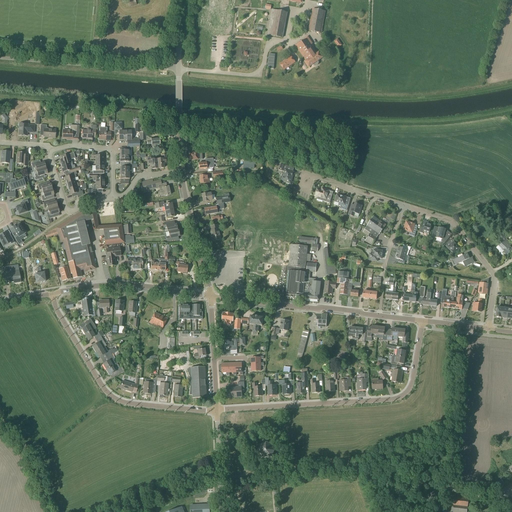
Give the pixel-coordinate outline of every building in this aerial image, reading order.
[(309,31),(322,33),(325,11),(313,9),(309,31)] [(283,38),(287,13),(272,10),(267,35),(283,38)] [(318,54),(308,39),(297,46),(307,61),(306,62),(309,68),(313,65),(314,66),(315,66),(316,66),(317,66),(318,65),(318,64),(319,63),(318,62),(323,58),(320,53),(318,54)] [(284,70),(296,62),(292,57),(281,65),(284,70)] [(34,133),(34,126),(27,125),(28,124),(19,124),(18,136),(27,136),(27,133),(34,133)] [(55,138),(55,131),(51,131),(51,130),(46,130),(46,126),(40,125),(40,131),(44,131),(43,137),(55,138)] [(77,135),(77,126),(70,125),(70,132),(63,131),(62,139),(72,139),(72,134),(77,135)] [(82,131),(82,139),(89,139),(88,140),(92,140),(92,138),(95,138),(95,130),(96,130),(96,126),(91,125),(91,130),(91,131),(82,131)] [(99,132),(99,140),(106,140),(106,141),(110,141),(110,133),(107,133),(107,128),(99,128),(99,132)] [(127,148),(131,148),(139,148),(139,138),(131,139),(131,132),(119,132),(119,140),(126,140),(127,148)] [(159,145),(159,138),(151,139),(151,141),(147,141),(147,144),(151,144),(151,146),(152,146),(152,147),(154,149),(156,148),(157,147),(157,145),(159,145)] [(131,151),(131,148),(127,148),(124,148),(124,151),(119,151),(120,157),(129,156),(128,151),(131,151)] [(9,164),(10,152),(1,152),(0,163),(9,164)] [(27,167),(28,161),(25,160),(25,153),(17,153),(16,164),(24,164),(24,166),(27,167)] [(66,159),(59,161),(61,167),(69,164),(72,163),(71,161),(71,160),(75,159),(73,153),(65,156),(66,159)] [(157,160),(158,169),(164,168),(163,162),(167,162),(166,155),(162,155),(163,159),(157,160)] [(129,156),(120,157),(120,162),(125,162),(125,165),(131,165),(131,156),(129,156)] [(158,169),(157,160),(151,160),(151,158),(147,158),(147,164),(151,164),(152,169),(158,169)] [(35,168),(36,171),(46,168),(44,163),(40,164),(39,161),(31,163),(32,169),(35,168)] [(255,169),(256,162),(243,161),(243,169),(255,169)] [(69,164),(61,167),(62,172),(69,170),(70,173),(76,171),(80,170),(79,167),(75,169),(74,165),(73,166),(72,163),(69,164)] [(291,185),(292,180),(291,180),(294,172),(288,171),(289,167),(280,164),(278,170),(284,172),(282,181),(287,183),(286,183),(291,185)] [(120,174),(129,173),(129,169),(132,168),(132,165),(131,165),(125,165),(125,168),(120,168),(120,174)] [(95,166),(92,166),(92,172),(93,172),(93,175),(100,174),(100,171),(104,171),(104,166),(95,166)] [(46,168),(36,171),(37,174),(34,175),(35,178),(34,178),(35,181),(38,180),(39,180),(38,177),(47,174),(46,168)] [(71,176),(64,178),(66,184),(71,182),(74,181),(74,179),(76,178),(75,175),(77,174),(76,171),(70,173),(71,176)] [(6,179),(6,183),(10,184),(10,185),(10,186),(10,188),(10,193),(9,197),(14,197),(15,193),(15,190),(25,186),(25,184),(23,180),(15,183),(15,182),(16,180),(12,179),(12,174),(6,173),(6,174),(6,179)] [(129,173),(120,174),(120,180),(126,179),(126,181),(126,184),(128,184),(129,179),(129,173)] [(95,184),(104,184),(104,178),(97,178),(97,175),(89,175),(89,178),(93,178),(93,181),(95,181),(95,184)] [(200,184),(206,183),(209,183),(209,175),(199,176),(200,184)] [(153,182),(152,180),(149,181),(142,183),(144,192),(151,190),(150,187),(158,185),(160,192),(158,192),(159,197),(164,195),(164,196),(170,195),(168,187),(166,187),(166,184),(161,185),(160,181),(153,182)] [(66,184),(65,184),(66,186),(67,186),(67,189),(76,187),(79,186),(78,183),(75,184),(74,181),(71,182),(66,184)] [(43,193),(52,190),(50,184),(45,186),(44,183),(38,185),(39,191),(42,190),(43,193)] [(104,184),(95,184),(95,186),(93,186),(93,190),(91,190),(91,193),(97,193),(97,190),(105,190),(104,184)] [(67,189),(69,195),(76,193),(77,196),(78,199),(83,195),(83,194),(82,191),(80,192),(79,189),(77,189),(76,187),(67,189)] [(324,191),(317,189),(315,196),(321,199),(321,200),(322,201),(329,204),(331,197),(327,196),(328,193),(328,192),(328,191),(328,190),(327,190),(326,190),(325,190),(324,190),(324,191)] [(52,190),(43,193),(41,194),(42,196),(41,197),(42,202),(49,200),(48,197),(54,195),(52,190)] [(212,196),(211,193),(207,194),(202,195),(203,202),(211,201),(212,201),(212,200),(211,196),(212,196)] [(228,194),(223,195),(224,198),(216,199),(216,204),(230,202),(229,197),(228,194)] [(346,211),(348,204),(345,203),(347,198),(337,194),(334,202),(338,203),(338,205),(339,206),(340,207),(340,209),(342,210),(346,211)] [(272,198),(268,198),(268,206),(278,206),(279,199),(272,199),(272,198)] [(17,208),(16,208),(16,211),(18,211),(19,215),(28,212),(26,204),(28,204),(27,200),(21,202),(22,205),(16,207),(17,208)] [(48,210),(57,208),(56,202),(50,204),(50,201),(43,203),(44,208),(47,207),(48,210)] [(165,212),(173,210),(172,204),(163,205),(165,212)] [(215,205),(216,207),(204,209),(204,210),(203,211),(203,214),(205,214),(205,215),(217,213),(216,210),(224,209),(223,204),(215,205)] [(359,215),(362,206),(355,204),(353,209),(350,208),(348,215),(353,217),(354,213),(359,215)] [(57,208),(48,210),(49,213),(46,214),(47,217),(48,219),(55,217),(54,215),(59,213),(57,208)] [(166,218),(174,217),(173,210),(165,212),(166,218)] [(80,269),(81,269),(83,268),(83,270),(86,271),(93,270),(95,267),(87,233),(84,222),(97,219),(95,211),(81,212),(69,220),(56,228),(57,234),(57,236),(58,236),(61,244),(63,243),(68,263),(71,274),(72,275),(73,279),(82,277),(80,269)] [(374,229),(380,221),(374,217),(367,226),(365,230),(362,233),(368,237),(370,233),(370,232),(373,234),(375,232),(376,230),(374,229)] [(379,235),(386,225),(380,221),(374,229),(376,230),(375,232),(379,235)] [(421,228),(419,233),(428,235),(428,234),(429,234),(432,225),(428,224),(426,223),(426,222),(423,221),(421,228)] [(414,237),(416,232),(416,230),(413,229),(415,224),(406,222),(403,230),(410,232),(408,236),(414,237)] [(177,231),(177,230),(176,225),(169,226),(168,223),(163,224),(163,228),(166,227),(167,232),(177,231)] [(19,245),(23,243),(20,237),(26,234),(25,233),(26,233),(24,228),(23,229),(21,224),(17,226),(17,225),(14,227),(16,232),(13,234),(19,245)] [(124,244),(122,228),(121,225),(102,226),(105,246),(124,244)] [(125,235),(131,234),(130,225),(124,225),(124,226),(122,226),(123,235),(125,234),(125,235)] [(212,242),(219,240),(219,237),(220,237),(218,229),(220,229),(219,225),(210,227),(211,231),(209,231),(212,242)] [(434,227),(431,236),(435,237),(442,240),(441,242),(442,242),(444,244),(449,238),(444,235),(445,230),(438,227),(438,228),(434,227)] [(177,231),(167,232),(168,232),(169,237),(166,238),(167,242),(173,240),(172,238),(179,236),(178,230),(177,230),(177,231)] [(4,232),(0,234),(0,238),(4,246),(10,242),(11,244),(14,242),(10,235),(7,236),(4,232)] [(373,234),(370,232),(370,233),(368,237),(365,241),(372,245),(377,237),(373,234)] [(509,255),(511,252),(511,251),(511,249),(510,247),(511,245),(506,239),(507,237),(502,233),(498,238),(502,242),(499,245),(502,249),(504,251),(503,251),(504,252),(502,254),(506,257),(508,254),(509,255)] [(338,275),(337,263),(331,264),(330,242),(326,242),(328,275),(338,275)] [(460,248),(454,242),(450,245),(448,243),(445,246),(447,248),(453,254),(460,248)] [(410,251),(410,248),(403,246),(402,248),(398,247),(396,253),(406,256),(408,250),(410,251)] [(107,267),(115,266),(114,257),(121,257),(120,247),(105,249),(107,267)] [(378,251),(378,250),(377,249),(376,249),(375,249),(375,250),(374,250),(373,250),(373,254),(372,254),(371,254),(371,255),(370,255),(370,256),(369,256),(369,257),(369,261),(377,262),(378,259),(381,259),(382,251),(378,251)] [(404,261),(406,256),(396,253),(395,258),(399,260),(398,262),(404,264),(405,261),(404,261)] [(158,264),(158,270),(165,271),(165,266),(169,266),(169,260),(169,254),(165,254),(164,254),(164,260),(159,259),(158,264)] [(472,264),(467,254),(457,259),(456,256),(450,259),(451,261),(454,266),(462,262),(465,267),(472,264)] [(127,258),(127,265),(132,265),(132,268),(133,269),(138,269),(142,269),(142,266),(142,260),(133,260),(133,258),(127,258)] [(3,268),(2,262),(0,262),(0,273),(3,273),(5,283),(20,281),(17,265),(3,268)] [(183,266),(180,265),(181,262),(176,262),(176,265),(177,266),(177,272),(183,273),(183,274),(187,274),(188,266),(186,266),(187,264),(183,264),(183,266)] [(305,279),(305,268),(288,267),(286,266),(285,278),(286,278),(286,275),(289,276),(287,293),(286,297),(319,300),(319,299),(320,299),(320,297),(320,296),(319,296),(320,283),(315,282),(315,279),(305,279)] [(41,273),(40,267),(37,268),(38,274),(35,274),(36,283),(40,283),(42,282),(45,282),(44,273),(41,273)] [(63,281),(70,279),(67,269),(67,267),(59,269),(63,281)] [(344,281),(348,282),(349,273),(338,272),(337,284),(341,284),(344,284),(344,281)] [(392,300),(394,282),(394,279),(389,278),(388,286),(391,286),(390,290),(389,289),(389,293),(387,293),(386,299),(392,300)] [(479,283),(478,294),(487,295),(489,284),(488,284),(489,279),(480,283),(479,283)] [(341,284),(340,294),(347,295),(349,295),(350,285),(349,285),(347,285),(348,282),(344,281),(344,284),(341,284)] [(335,289),(336,283),(333,283),(325,282),(324,293),(332,294),(332,289),(335,289)] [(350,285),(349,295),(351,295),(350,296),(358,297),(359,292),(351,291),(352,286),(352,285),(350,285)] [(423,299),(422,305),(429,306),(431,294),(431,292),(427,292),(426,300),(423,299)] [(442,292),(440,304),(444,304),(443,308),(449,308),(450,301),(451,297),(446,297),(446,292),(442,292)] [(456,303),(456,309),(462,310),(463,303),(464,298),(465,296),(457,295),(456,302),(456,303)] [(91,309),(90,299),(87,299),(84,299),(81,300),(83,317),(91,316),(91,317),(95,317),(93,309),(91,309)] [(481,304),(482,300),(478,299),(478,303),(475,303),(473,303),(472,311),(474,311),(481,312),(482,304),(481,304)] [(108,313),(108,308),(109,308),(108,300),(104,300),(104,301),(99,302),(100,309),(104,308),(105,313),(108,313)] [(122,312),(123,301),(116,301),(115,311),(122,312)] [(136,313),(136,309),(135,308),(136,302),(129,302),(128,313),(136,313)] [(162,330),(167,319),(155,313),(149,323),(162,330)] [(233,322),(234,314),(223,313),(222,321),(224,321),(224,325),(231,325),(231,322),(233,322)] [(326,319),(327,314),(322,314),(322,316),(315,315),(315,319),(317,319),(317,322),(314,322),(314,326),(318,326),(317,327),(326,328),(326,323),(327,323),(328,319),(326,319)] [(262,326),(263,318),(250,316),(249,325),(253,325),(252,335),(257,336),(257,333),(258,326),(262,326)] [(91,331),(89,326),(93,324),(90,320),(85,323),(87,326),(81,330),(85,335),(91,331)] [(288,331),(289,321),(281,320),(280,330),(288,331)] [(377,338),(378,327),(372,326),(372,327),(368,327),(366,341),(371,342),(372,338),(377,338)] [(387,341),(388,335),(384,335),(385,328),(378,327),(377,338),(383,339),(382,340),(387,341)] [(399,329),(398,337),(403,338),(403,343),(402,348),(407,348),(408,337),(404,337),(405,330),(404,328),(400,328),(399,329)] [(398,337),(399,329),(392,329),(391,335),(388,335),(387,341),(392,341),(392,339),(397,340),(398,337)] [(91,331),(85,335),(88,341),(94,337),(95,340),(101,337),(104,335),(101,330),(98,332),(98,333),(94,336),(91,331)] [(98,344),(92,347),(95,353),(105,347),(106,346),(103,341),(101,337),(95,340),(98,344)] [(222,343),(221,344),(221,346),(222,346),(222,348),(226,348),(226,350),(229,350),(229,351),(230,351),(235,351),(237,351),(237,343),(239,343),(238,339),(237,340),(237,339),(233,340),(227,340),(227,341),(222,342),(222,343)] [(197,350),(198,354),(193,355),(190,356),(190,361),(194,360),(199,359),(199,357),(205,356),(204,349),(202,350),(201,346),(193,347),(193,351),(197,350)] [(106,358),(111,355),(117,351),(116,348),(113,349),(112,349),(107,352),(105,347),(95,353),(98,358),(104,355),(106,358)] [(267,359),(267,368),(272,368),(272,361),(278,361),(278,351),(271,351),(271,359),(267,359)] [(293,351),(285,351),(285,359),(282,359),(281,368),(286,368),(286,361),(292,361),(293,351)] [(308,351),(300,351),(300,359),(297,359),(297,369),(301,369),(302,361),(308,361),(308,351)] [(106,370),(115,364),(112,360),(114,359),(111,355),(106,358),(108,361),(102,365),(106,370)] [(392,356),(391,364),(395,365),(395,363),(397,363),(398,364),(404,364),(405,358),(393,356),(392,356)] [(115,364),(106,370),(109,376),(115,372),(117,376),(122,372),(117,364),(115,364)] [(260,364),(251,364),(251,372),(261,371),(261,366),(264,366),(263,364),(260,364)] [(206,398),(205,367),(190,368),(191,368),(186,370),(189,377),(191,377),(191,379),(190,379),(189,380),(188,381),(188,382),(189,384),(190,384),(191,384),(191,386),(190,387),(189,387),(188,395),(189,395),(192,396),(192,398),(191,398),(191,399),(206,398)] [(400,383),(402,371),(394,370),(392,381),(392,382),(400,383)] [(383,381),(387,378),(383,371),(379,374),(383,381)] [(297,394),(305,393),(305,388),(308,388),(308,373),(301,374),(301,384),(297,384),(297,394)] [(368,383),(368,375),(362,375),(362,379),(357,380),(358,391),(366,390),(365,382),(368,382),(368,383)] [(268,382),(268,378),(265,379),(265,387),(268,387),(269,396),(277,395),(276,385),(272,385),(272,381),(268,382)] [(340,392),(348,391),(348,385),(351,385),(350,378),(346,378),(346,381),(339,381),(340,392)] [(155,390),(156,380),(149,380),(149,383),(144,383),(143,394),(151,394),(151,390),(155,390)] [(314,384),(314,380),(311,380),(311,385),(312,384),(312,393),(320,393),(319,384),(314,384)] [(136,393),(138,386),(122,381),(120,389),(131,392),(132,391),(136,393)] [(287,385),(286,381),(279,381),(279,385),(282,385),(283,395),(291,394),(290,384),(287,385)] [(327,392),(335,392),(334,381),(326,381),(327,392)] [(372,390),(383,389),(382,381),(372,381),(372,390)] [(167,396),(168,384),(160,383),(159,395),(167,396)] [(257,387),(256,383),(253,383),(253,388),(254,388),(254,396),(262,396),(262,387),(257,387)] [(181,397),(182,386),(174,385),(173,397),(181,397)] [(234,388),(227,389),(227,393),(229,393),(229,397),(239,397),(242,397),(241,392),(240,392),(239,388),(237,388),(237,387),(234,387),(234,388)] [(266,459),(272,457),(274,451),(272,445),(266,443),(261,445),(258,451),(260,457),(266,459)] [(500,477),(494,481),(495,483),(496,482),(500,487),(504,485),(500,477)] [(488,494),(499,487),(496,483),(485,490),(488,494)] [(466,511),(469,496),(454,494),(451,511),(466,511)]
